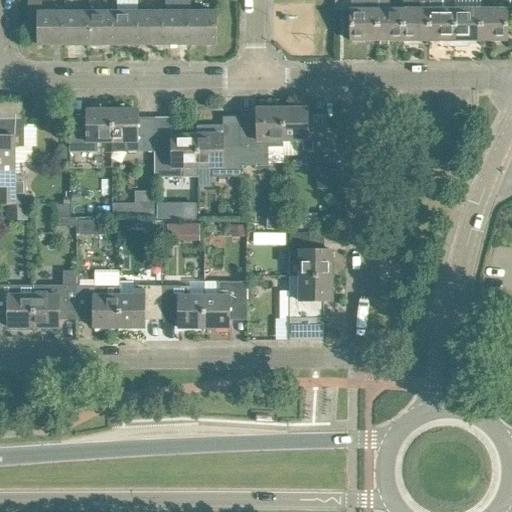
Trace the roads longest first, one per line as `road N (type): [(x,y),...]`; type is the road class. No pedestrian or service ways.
road 1 (residential): [(0,359),(358,356),(363,77)]
road 2 (secondary): [(395,434),(0,461)]
road 3 (secondary): [(0,501),(390,504)]
road 4 (residential): [(0,79),(256,78)]
road 5 (residential): [(443,408),(455,286),(491,174)]
road 6 (residential): [(363,77),(489,76),(511,89)]
